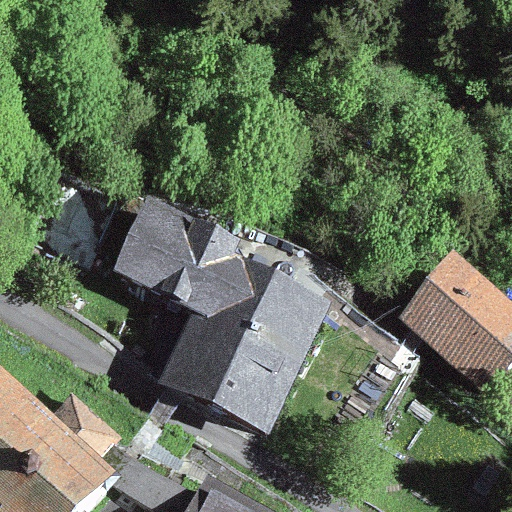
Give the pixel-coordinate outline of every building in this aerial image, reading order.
[(109,206),(60,186),(34,241),(76,259),(89,235),(109,206)] [(240,260),(154,219),(123,284),(203,323),(170,392),(265,438),(320,324),(230,281),(240,260)] [(511,333),(452,280),(412,326),(509,412),(511,408),(511,333)] [(51,435),(0,388),(0,511),(93,511),(112,491),(93,474),(116,445),(73,407),(51,435)] [(227,511),(201,498),(194,511),(227,511)]
